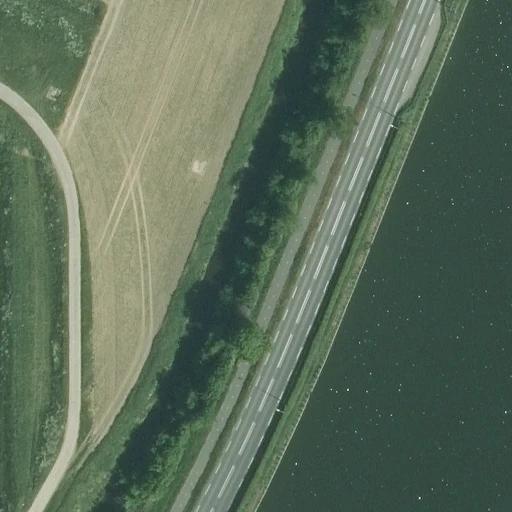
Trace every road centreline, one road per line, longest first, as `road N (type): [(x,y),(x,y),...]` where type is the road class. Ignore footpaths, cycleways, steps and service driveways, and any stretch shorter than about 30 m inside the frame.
road 1 (primary): [(209,511),(251,434),(426,0)]
road 2 (unclassified): [(33,511),(72,421),(67,184),(26,106),(0,89)]
